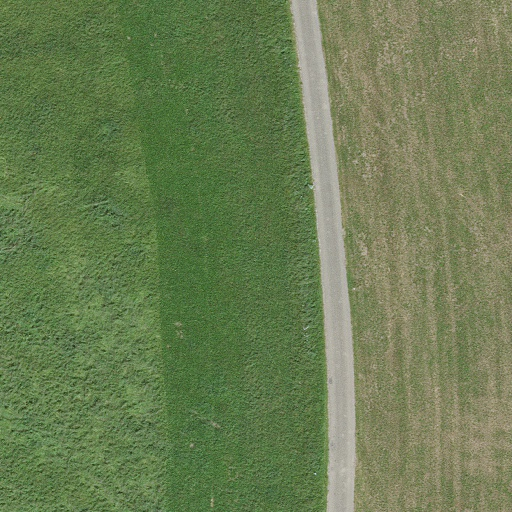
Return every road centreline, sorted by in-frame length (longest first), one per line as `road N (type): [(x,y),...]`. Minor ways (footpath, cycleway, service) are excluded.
road 1 (track): [(328,216),(337,511)]
road 2 (residential): [(303,0),(328,216)]
